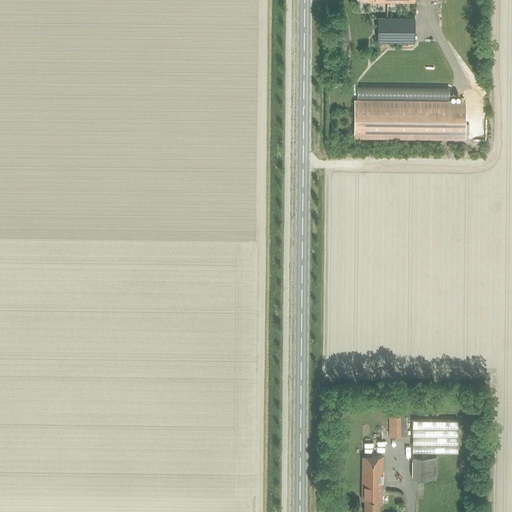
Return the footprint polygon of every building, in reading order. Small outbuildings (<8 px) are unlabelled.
[(414,43),(414,18),(377,17),(377,43),(414,43)] [(461,102),(354,100),(354,137),(464,139),(465,102),(463,102),(463,98),(461,98),(461,102)] [(388,416),(388,437),(405,437),(405,416),(388,416)] [(410,448),(456,448),(456,417),(410,417),(410,448)] [(381,505),(382,456),(362,456),(361,500),(364,500),(364,511),(378,511),(378,504),(381,505)] [(436,479),(436,457),(411,457),(411,479),(436,479)]
